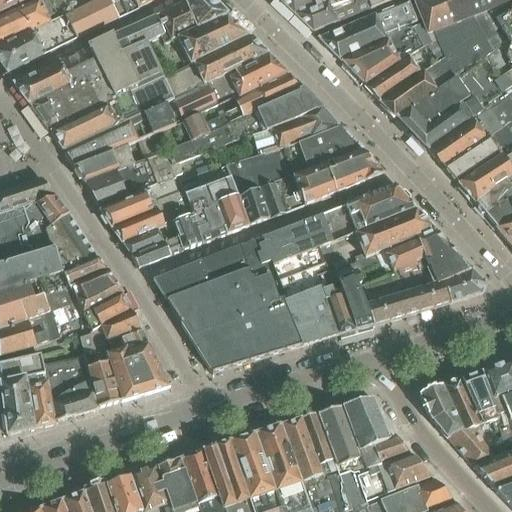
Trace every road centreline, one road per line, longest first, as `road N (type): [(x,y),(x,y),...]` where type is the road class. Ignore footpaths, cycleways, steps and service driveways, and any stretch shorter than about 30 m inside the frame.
road 1 (tertiary): [(371,366),(332,368),(0,477)]
road 2 (residential): [(491,511),(371,366)]
road 3 (tertiary): [(511,314),(371,366)]
